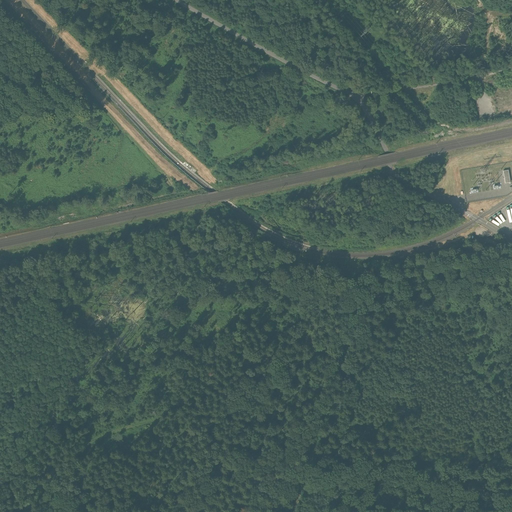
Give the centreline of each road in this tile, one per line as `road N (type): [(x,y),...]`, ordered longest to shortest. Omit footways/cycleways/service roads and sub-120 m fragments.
road 1 (unclassified): [(173,0),(355,95),(395,175),(511,242)]
road 2 (track): [(12,511),(83,445),(162,419),(200,425),(219,440),(312,450)]
road 3 (track): [(312,450),(368,271),(445,267),(511,244)]
road 4 (track): [(355,95),(405,90),(438,118),(462,124),(511,116)]
